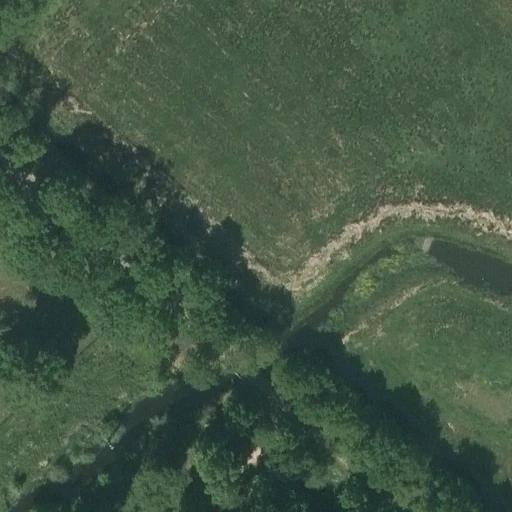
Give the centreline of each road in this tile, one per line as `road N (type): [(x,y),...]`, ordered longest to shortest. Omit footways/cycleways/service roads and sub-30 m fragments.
road 1 (track): [(278,397),(0,158)]
road 2 (track): [(407,511),(278,397)]
road 3 (track): [(278,397),(270,440),(200,511)]
